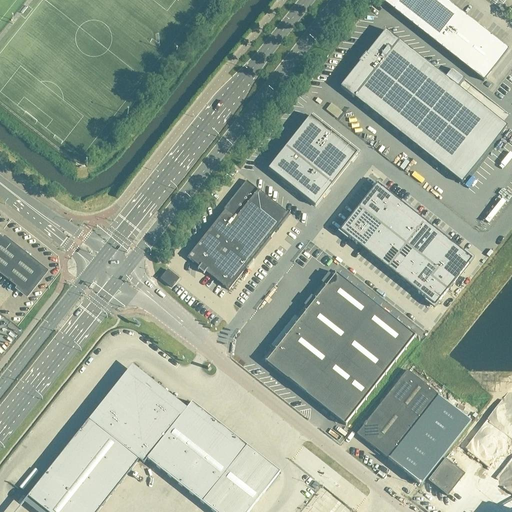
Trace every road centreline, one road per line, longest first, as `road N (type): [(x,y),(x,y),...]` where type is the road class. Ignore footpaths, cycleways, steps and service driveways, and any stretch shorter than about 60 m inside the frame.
road 1 (tertiary): [(409,511),(119,276)]
road 2 (primary): [(119,276),(338,0)]
road 3 (primary): [(304,0),(99,260)]
road 4 (unknown): [(200,405),(140,356),(120,361),(3,511)]
road 5 (primary): [(0,427),(119,276)]
road 6 (primary): [(99,260),(0,389)]
road 7 (tertiary): [(99,260),(0,182)]
